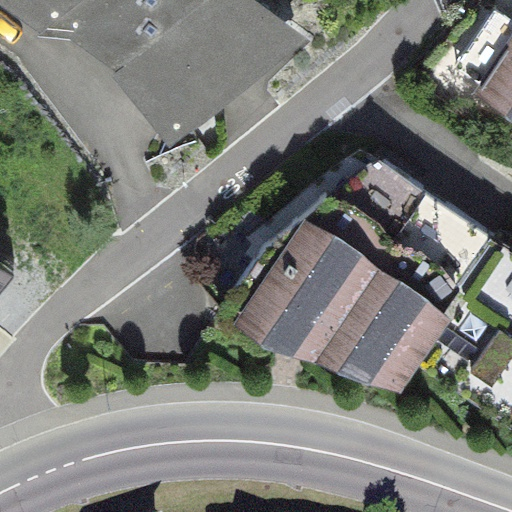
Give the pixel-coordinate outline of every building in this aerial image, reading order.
[(10,0),(173,123),(312,17),(286,0),(10,0)] [(511,95),(511,48),(490,79),(511,95)] [(326,212),(269,307),(346,353),(403,258),(326,212)] [(0,279),(26,247),(0,226),(0,279)] [(511,238),(496,228),(458,291),(480,305),(439,373),(511,422),(511,238)] [(403,258),(346,353),(423,399),(439,373),(480,305),(458,291),(403,258)]
